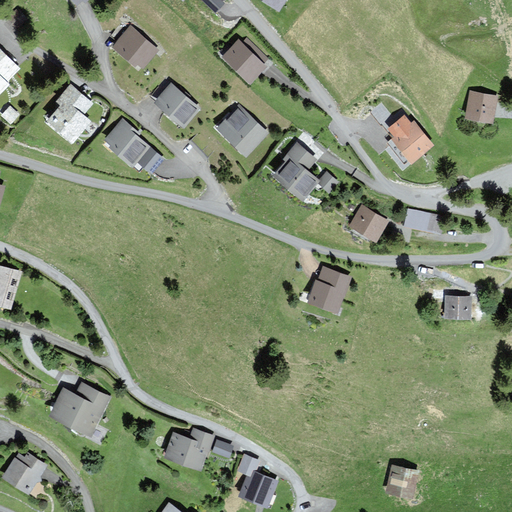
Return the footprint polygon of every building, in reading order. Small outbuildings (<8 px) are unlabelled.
[(205,0),(216,10),(224,0),(205,0)] [(27,19),(18,9),(9,17),(17,27),(27,19)] [(157,49),(131,27),(114,47),(135,64),(137,62),(143,67),(157,49)] [(267,59),(247,39),(242,44),(239,41),(224,55),(250,82),(265,67),(262,64),(267,59)] [(18,68),(0,50),(0,91),(8,84),(5,81),(18,68)] [(198,108),(171,84),(156,102),(183,125),(198,108)] [(92,104),(71,86),(57,103),(61,106),(47,121),(72,142),(89,121),(82,115),(92,104)] [(497,96),(471,92),(467,117),(492,122),(497,96)] [(267,133),(239,106),(218,127),(246,154),(267,133)] [(431,145),(413,123),(411,125),(404,117),(390,129),(396,136),(393,139),(412,161),(431,145)] [(137,132),(123,120),(106,138),(113,144),(111,147),(132,165),(137,159),(151,172),(162,159),(134,135),(137,132)] [(315,159),(298,144),(285,158),(287,161),(275,174),(303,198),(318,181),(329,191),(337,182),(327,172),(319,181),(306,169),(315,159)] [(387,221),(362,206),(351,225),(375,239),(387,221)] [(443,217),(409,210),(406,225),(440,232),(443,217)] [(21,273),(0,266),(0,304),(10,307),(21,273)] [(349,277),(323,268),(318,281),(317,281),(309,302),(337,312),(349,277)] [(471,297),(447,297),(446,317),(471,317),(471,297)] [(52,415),(90,435),(110,398),(84,384),(77,396),(65,390),(52,415)] [(214,436),(194,429),(190,439),(174,433),(166,457),(201,469),(208,449),(209,450),(214,436)] [(232,446),(217,441),(214,451),(229,456),(232,446)] [(46,465),(28,454),(25,458),(18,454),(4,477),(28,492),(46,465)] [(418,471),(393,466),(387,491),(412,496),(418,471)] [(277,481),(250,470),(240,495),(267,506),(277,481)]
